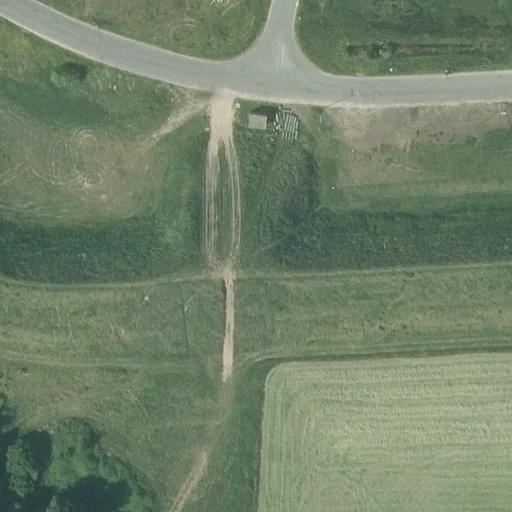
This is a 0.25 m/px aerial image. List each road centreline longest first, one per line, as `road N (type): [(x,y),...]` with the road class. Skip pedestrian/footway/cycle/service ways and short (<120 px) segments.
road 1 (unclassified): [(0,1),(132,59),(264,87)]
road 2 (track): [(511,339),(259,353),(240,365)]
road 3 (unclassified): [(264,87),(386,93),(511,86)]
